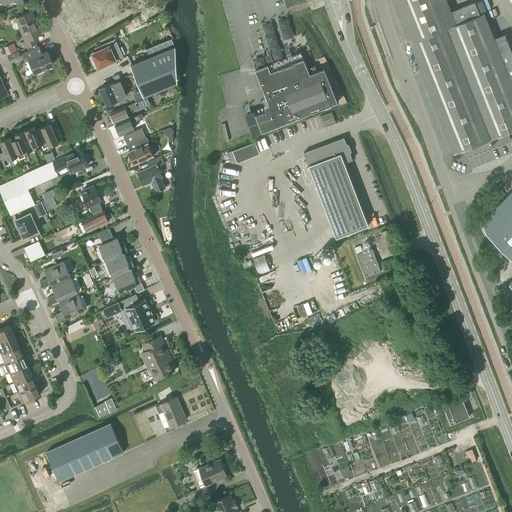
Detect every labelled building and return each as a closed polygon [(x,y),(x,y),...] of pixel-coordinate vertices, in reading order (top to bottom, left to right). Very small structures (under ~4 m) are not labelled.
[(451,11),(446,0),(393,0),(454,152),(511,129),(511,51),(505,33),(494,37),(484,12),(480,14),(475,2),(451,11)] [(41,35),(40,33),(31,11),(15,18),(24,40),(20,42),(23,48),(36,43),(33,38),(41,35)] [(123,56),(123,55),(115,38),(95,48),(96,47),(97,49),(92,51),(93,53),(92,53),(95,59),(94,59),(97,66),(98,65),(99,66),(123,56)] [(149,56),(174,45),(170,38),(145,49),(149,56)] [(149,56),(131,64),(144,95),(178,81),(175,45),(174,45),(149,56)] [(53,64),(47,50),(41,52),(38,46),(21,53),(24,61),(27,60),(33,73),(53,64)] [(6,55),(10,62),(21,58),(18,51),(6,55)] [(253,135),(338,101),(324,68),(317,70),(315,65),(308,68),(301,51),(274,62),(255,69),(269,104),(244,114),(253,135)] [(127,95),(122,84),(120,78),(112,82),(100,87),(107,103),(127,95)] [(138,91),(133,93),(136,101),(141,99),(142,98),(139,91),(138,91)] [(125,106),(111,112),(115,122),(129,116),(127,111),(150,102),(148,96),(142,98),(141,99),(136,101),(125,106)] [(325,127),(336,122),(331,111),(320,116),(325,127)] [(144,118),(142,113),(142,112),(130,117),(116,123),(120,134),(134,128),(132,123),(144,118)] [(49,145),(59,141),(51,122),(41,126),(49,145)] [(49,145),(41,126),(36,129),(34,125),(25,130),(33,148),(42,144),(44,148),(49,145)] [(124,135),(128,144),(145,137),(141,127),(124,135)] [(24,152),(33,148),(25,130),(15,134),(16,137),(12,139),(10,136),(9,136),(18,155),(19,158),(26,155),(24,152)] [(509,133),(501,136),(503,141),(511,138),(509,133)] [(9,159),(18,155),(9,136),(0,140),(4,149),(0,151),(0,154),(5,165),(7,164),(11,162),(9,159)] [(304,152),(336,237),(369,224),(345,161),(353,158),(344,136),(304,152)] [(153,155),(145,137),(128,144),(130,150),(129,150),(134,163),(153,155)] [(73,152),(53,161),(59,175),(72,169),(73,171),(89,164),(83,152),(75,156),(73,152)] [(138,171),(139,173),(143,184),(151,181),(156,191),(166,187),(161,177),(162,176),(158,166),(165,163),(161,154),(148,160),(150,166),(138,171)] [(0,184),(0,190),(11,214),(36,203),(29,188),(49,179),(43,165),(0,184)] [(102,207),(99,201),(101,200),(94,183),(82,189),(92,212),(102,207)] [(53,189),(43,193),(45,199),(56,195),(53,189)] [(511,190),(481,221),(486,231),(511,256),(511,280),(509,283),(511,285),(511,190)] [(62,193),(53,197),(56,202),(65,198),(62,193)] [(82,233),(109,221),(104,210),(76,223),(80,231),(81,231),(82,233)] [(32,240),(42,236),(31,211),(17,218),(16,218),(16,220),(16,219),(17,220),(15,221),(18,228),(20,227),(23,235),(24,236),(25,236),(29,234),(32,240)] [(128,251),(123,240),(120,242),(118,236),(114,238),(109,227),(98,232),(103,243),(99,244),(106,261),(125,253),(128,251)] [(39,240),(24,246),(31,261),(45,254),(39,240)] [(373,248),(362,252),(360,245),(355,247),(357,253),(366,277),(381,271),(373,248)] [(53,258),(61,255),(58,249),(51,253),(53,258)] [(113,276),(131,268),(135,266),(130,255),(126,257),(125,253),(106,261),(113,276)] [(43,287),(70,275),(64,260),(45,269),(48,277),(40,280),(43,287)] [(141,282),(142,282),(137,271),(133,272),(131,268),(113,276),(120,291),(135,285),(138,292),(144,289),(141,282)] [(78,292),(71,277),(52,286),(55,293),(47,297),(50,304),(78,292)] [(134,327),(135,331),(156,321),(152,312),(153,312),(150,306),(150,307),(145,298),(140,300),(137,293),(103,309),(107,317),(123,310),(131,328),(134,327)] [(55,314),(58,321),(85,308),(79,294),(59,303),(63,310),(55,314)] [(99,309),(104,306),(102,300),(96,302),(99,309)] [(0,340),(13,334),(12,332),(16,330),(14,326),(10,328),(9,324),(0,328),(0,340)] [(15,337),(13,334),(0,340),(0,352),(18,344),(17,341),(21,340),(19,336),(15,337)] [(160,335),(143,343),(146,350),(141,352),(149,369),(150,368),(155,379),(175,369),(170,359),(171,358),(160,335)] [(0,353),(4,362),(22,354),(21,351),(25,349),(23,345),(19,347),(18,344),(0,352),(0,353)] [(0,367),(3,375),(8,372),(27,364),(25,361),(30,359),(28,355),(24,357),(22,354),(4,362),(0,364),(0,367)] [(13,382),(31,374),(30,371),(34,369),(32,365),(28,367),(27,364),(8,372),(13,382)] [(33,377),(31,374),(13,382),(17,392),(36,384),(34,381),(38,379),(37,375),(33,377)] [(22,402),(40,394),(39,391),(43,389),(41,385),(37,387),(36,384),(17,392),(22,402)] [(171,425),(187,418),(177,395),(161,402),(171,425)] [(110,410),(110,411),(116,408),(111,397),(105,400),(105,401),(96,406),(100,415),(110,410)] [(451,423),(469,416),(463,401),(445,408),(451,423)] [(60,480),(124,451),(111,422),(47,450),(60,480)] [(210,481),(227,474),(221,459),(199,467),(204,478),(203,478),(205,484),(211,482),(210,481)] [(237,511),(230,495),(215,501),(218,511),(237,511)]
